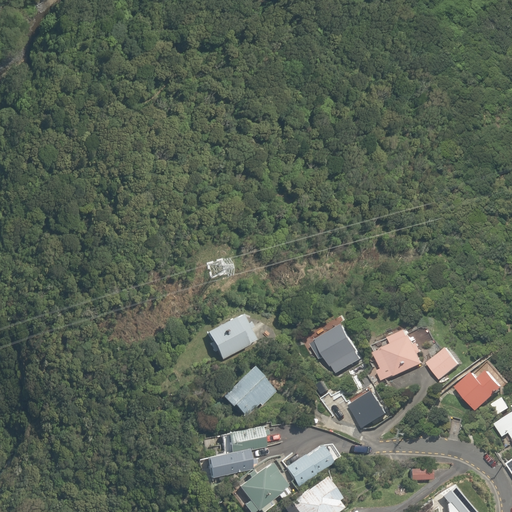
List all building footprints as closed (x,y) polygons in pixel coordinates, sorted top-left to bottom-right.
[(219,250),(200,257),(210,282),(229,274),(219,250)] [(241,312),(205,331),(221,360),(257,341),(241,312)] [(343,320),(314,337),(335,373),(364,356),(343,320)] [(381,365),(375,367),(381,380),(424,362),(409,326),(388,335),(391,344),(375,351),(381,365)] [(460,361),(446,345),(426,362),(440,378),(460,361)] [(477,373),(475,371),(458,386),(480,411),(511,382),(511,381),(493,360),(477,373)] [(244,417),(258,403),(261,406),(277,389),(274,386),(249,363),(220,394),(244,417)] [(389,413),(375,389),(351,404),(366,427),(389,413)] [(511,456),(506,461),(511,470),(511,411),(495,422),(504,437),(510,433),(511,435),(511,456)] [(461,436),(466,418),(454,415),(449,433),(461,436)] [(254,466),(250,450),(267,445),(260,419),(225,428),(231,449),(204,456),(210,477),(254,466)] [(305,455),(302,452),(283,465),(298,486),(332,461),(320,445),(305,455)] [(246,472),(249,475),(237,485),(248,499),(243,503),(249,511),(253,511),(257,509),(289,483),(269,459),(254,471),(252,468),(246,472)] [(431,466),(410,465),(410,480),(431,480),(431,466)] [(339,511),(341,511),(345,508),(337,499),(342,495),(323,471),(287,499),(297,511),(339,511)]
